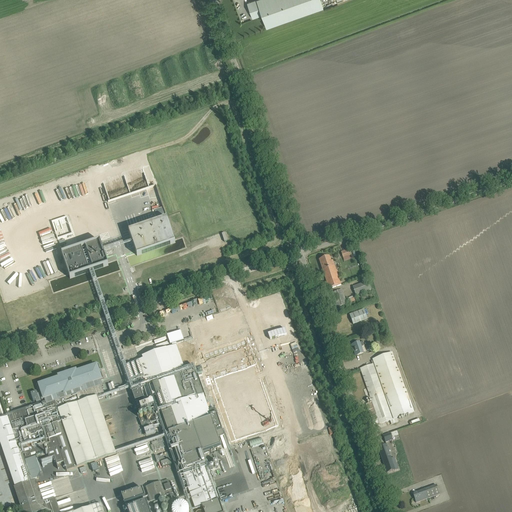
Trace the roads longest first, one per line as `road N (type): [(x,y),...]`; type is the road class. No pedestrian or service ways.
road 1 (unclassified): [(0,355),(300,253)]
road 2 (unclassified): [(391,511),(300,253)]
road 3 (unclassified): [(300,253),(212,0)]
road 4 (unclassified): [(300,253),(511,181)]
road 5 (track): [(246,98),(218,104),(182,139),(142,153)]
